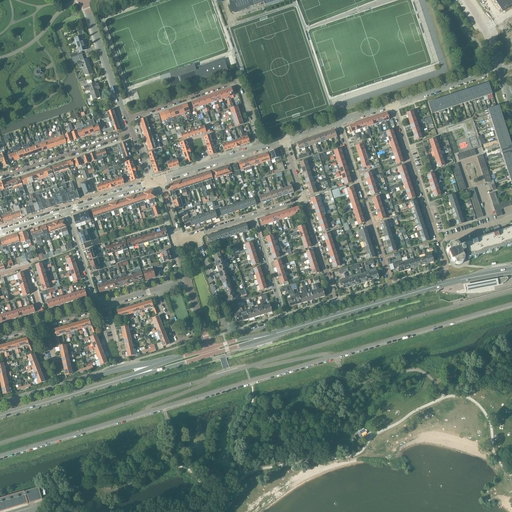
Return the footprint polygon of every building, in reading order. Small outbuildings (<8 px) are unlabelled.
[(229,0),(230,2),(231,10),(232,12),(233,13),(234,13),(235,13),(237,13),(247,9),(246,8),(264,2),(265,7),(284,1),(284,0),(229,0)] [(494,0),(502,11),(511,4),(511,2),(510,0),(494,0)] [(76,57),(82,55),(81,51),(87,50),(82,36),(74,39),(79,52),(75,54),(76,57)] [(83,68),(86,76),(93,74),(90,65),(89,65),(87,59),(88,59),(84,60),(82,55),(76,57),(72,58),(73,61),(74,64),(77,62),(80,69),(83,68)] [(200,69),(195,71),(168,81),(170,87),(171,90),(198,80),(228,70),(224,59),(199,68),(200,69)] [(33,74),(34,76),(36,77),(38,78),(40,77),(42,76),(43,74),(43,71),(42,70),(42,69),(40,68),(38,68),(36,68),(34,70),(33,72),(33,74)] [(488,83),(488,84),(484,85),(487,96),(491,94),(492,95),(492,94),(488,83)] [(93,86),(92,84),(88,85),(88,86),(84,87),(85,92),(90,90),(93,100),(96,99),(96,100),(98,99),(97,98),(100,97),(98,89),(100,89),(98,84),(93,86)] [(228,98),(229,100),(229,101),(231,100),(230,97),(233,95),(231,88),(225,90),(228,98)] [(225,90),(224,91),(220,92),(222,99),(225,98),(228,98),(225,90)] [(216,102),(218,105),(220,104),(218,101),(219,101),(219,100),(222,99),(220,92),(214,94),(216,102)] [(214,94),(208,96),(211,103),(214,102),(215,102),(216,106),(218,105),(216,102),(214,94)] [(203,98),(205,105),(207,105),(207,104),(211,103),(208,96),(203,98)] [(204,110),(204,109),(206,109),(205,105),(203,98),(197,100),(200,107),(203,106),(204,110)] [(200,107),(197,100),(191,102),(194,109),(196,108),(200,107)] [(436,113),(433,102),(429,103),(428,103),(432,114),(436,113)] [(182,106),(186,117),(187,119),(189,119),(188,115),(190,115),(189,112),(186,104),(184,105),(184,106),(182,106)] [(186,117),(182,106),(180,107),(180,106),(177,107),(180,115),(183,114),(185,120),(187,119),(186,117)] [(488,110),(489,114),(500,111),(499,107),(499,106),(496,107),(492,108),(488,110)] [(173,109),(178,122),(180,122),(179,119),(181,118),(180,115),(177,107),(175,108),(175,109),(173,109)] [(231,113),(232,115),(239,113),(237,107),(230,109),(231,113)] [(178,122),(173,109),(171,110),(171,109),(168,110),(172,122),(175,121),(176,123),(178,122)] [(104,116),(105,119),(115,115),(115,113),(115,112),(115,111),(114,111),(114,110),(107,112),(105,111),(102,112),(103,116),(104,116)] [(172,122),(168,110),(166,111),(166,112),(164,112),(168,123),(172,122)] [(407,113),(408,119),(415,117),(414,114),(419,112),(418,110),(415,111),(413,112),(413,111),(407,113)] [(164,112),(162,113),(161,113),(159,113),(162,122),(164,121),(166,126),(168,125),(168,123),(164,112)] [(231,122),(232,121),(234,121),(241,118),(239,113),(232,115),(228,116),(229,118),(230,118),(231,122)] [(140,124),(140,125),(148,122),(160,118),(158,114),(152,116),(153,119),(147,121),(146,118),(139,120),(139,122),(140,124)] [(110,122),(110,123),(117,120),(117,119),(117,117),(116,117),(115,115),(105,119),(107,123),(110,122)] [(382,125),(385,124),(382,115),(376,117),(378,124),(379,123),(382,122),(382,125)] [(410,124),(417,122),(418,121),(417,116),(415,117),(408,119),(410,124)] [(371,119),(373,125),(377,124),(378,129),(381,128),(380,126),(379,123),(378,124),(376,117),(371,119)] [(241,118),(234,121),(232,121),(232,124),(231,124),(231,126),(232,128),(243,124),(241,118)] [(94,131),(93,129),(94,128),(91,120),(88,121),(90,126),(87,128),(90,135),(95,133),(95,131),(94,131)] [(94,131),(95,131),(95,133),(100,132),(98,126),(97,124),(95,125),(93,120),(91,120),(94,128),(93,129),(94,131)] [(367,133),(370,132),(369,129),(368,127),(367,127),(365,121),(360,122),(362,129),(365,128),(366,130),(367,133)] [(83,132),(82,129),(80,124),(79,122),(77,123),(78,125),(75,126),(79,139),(84,137),(83,135),(84,134),(83,132)] [(360,122),(355,124),(357,131),(360,130),(361,133),(363,132),(362,129),(360,122)] [(80,124),(82,129),(83,132),(84,134),(83,135),(84,137),(90,135),(87,128),(86,125),(83,126),(82,123),(80,124)] [(356,136),(359,135),(358,133),(357,133),(357,131),(355,124),(349,126),(351,132),(354,131),(355,134),(356,136)] [(203,125),(197,127),(199,135),(210,131),(209,129),(205,131),(203,125)] [(152,133),(150,127),(142,130),(143,132),(143,133),(143,134),(144,134),(144,136),(152,133)] [(420,127),(418,128),(412,130),(414,135),(420,133),(419,130),(421,130),(420,127)] [(187,130),(189,138),(195,136),(192,129),(187,130)] [(61,145),(63,144),(63,145),(66,144),(66,143),(63,135),(61,136),(59,130),(57,131),(58,134),(61,145)] [(180,133),(182,138),(178,139),(179,141),(185,139),(186,139),(189,138),(187,130),(180,133)] [(240,130),(242,135),(245,145),(250,143),(247,133),(244,134),(242,130),(240,130)] [(71,133),(74,141),(79,139),(76,131),(71,133)] [(329,133),(331,138),(334,137),(335,141),(338,140),(335,131),(329,133)] [(64,135),(67,143),(72,141),(70,133),(64,135)] [(146,141),(158,137),(157,134),(154,135),(153,133),(152,133),(144,136),(145,136),(144,137),(145,139),(146,139),(146,141)] [(52,148),(54,147),(54,148),(56,147),(57,146),(53,136),(50,137),(49,134),(48,134),(52,148)] [(35,144),(36,145),(38,153),(39,153),(41,152),(43,151),(38,137),(38,136),(35,137),(36,140),(37,141),(35,142),(35,144)] [(38,137),(43,151),(45,151),(47,150),(48,149),(45,142),(44,139),(41,140),(40,136),(38,137)] [(235,148),(232,139),(231,136),(229,136),(229,137),(226,138),(227,140),(226,140),(229,150),(235,148)] [(148,146),(159,142),(160,142),(158,137),(146,141),(147,143),(146,144),(147,145),(148,145),(148,146)] [(38,153),(36,145),(35,144),(33,145),(32,143),(30,139),(28,140),(29,142),(34,154),(35,154),(38,153)] [(302,141),(297,143),(299,150),(302,149),(302,151),(303,151),(304,154),(306,153),(305,150),(304,148),(304,147),(302,141)] [(32,155),(34,154),(29,142),(27,143),(28,145),(25,145),(29,156),(30,156),(32,155)] [(149,150),(150,151),(160,147),(159,142),(148,146),(149,147),(148,149),(148,150),(149,150)] [(364,149),(363,145),(365,145),(364,142),(358,143),(359,145),(355,146),(357,152),(364,149)] [(29,156),(25,145),(23,146),(22,143),(20,144),(24,157),(26,157),(28,157),(28,156),(29,156)] [(439,143),(437,144),(431,146),(433,151),(439,149),(438,146),(440,146),(439,143)] [(20,159),(22,159),(23,158),(24,157),(20,144),(17,144),(18,146),(15,147),(20,159)] [(11,148),(11,150),(15,161),(17,160),(19,160),(19,159),(20,159),(15,147),(11,148)] [(122,154),(129,152),(128,147),(121,149),(118,150),(113,152),(114,154),(119,152),(120,155),(122,154)] [(442,148),(439,149),(433,151),(435,157),(441,155),(440,151),(445,149),(444,147),(441,148),(442,148)] [(369,148),(364,149),(357,152),(359,157),(366,155),(365,152),(367,152),(367,151),(370,150),(369,148)] [(333,158),(335,157),(342,155),(340,149),(338,150),(335,151),(332,152),(333,155),(329,156),(330,159),(333,158)] [(13,161),(15,161),(11,150),(7,152),(10,162),(11,162),(11,163),(13,162),(13,161)] [(269,152),(270,153),(271,159),(272,160),(275,159),(276,161),(281,160),(278,150),(269,152)] [(129,152),(122,154),(120,155),(115,157),(116,160),(120,159),(119,158),(121,158),(122,159),(124,158),(131,156),(129,152)] [(8,165),(4,153),(0,154),(0,161),(2,161),(4,166),(5,166),(7,166),(7,165),(8,165)] [(269,167),(272,166),(270,160),(268,154),(267,153),(262,154),(265,162),(267,161),(269,167)] [(366,155),(359,157),(361,163),(368,160),(373,159),(372,157),(369,158),(368,154),(366,155)] [(84,157),(82,157),(83,161),(82,162),(84,167),(86,167),(85,164),(90,163),(88,155),(87,156),(87,155),(84,156),(84,157)] [(185,164),(193,161),(192,156),(184,159),(181,159),(183,164),(185,164)] [(255,165),(257,165),(260,171),(262,170),(261,167),(258,156),(253,158),(255,165)] [(82,157),(77,159),(74,159),(75,160),(74,160),(76,167),(81,166),(82,168),(84,167),(82,162),(83,161),(82,157)] [(172,158),(171,158),(174,167),(179,166),(179,164),(178,161),(177,159),(177,158),(176,158),(176,159),(173,160),(172,158)] [(308,166),(307,163),(310,161),(310,159),(299,163),(301,168),(308,166)] [(369,164),(368,161),(368,160),(361,163),(362,168),(366,167),(367,169),(370,168),(370,167),(372,167),(371,163),(369,164)] [(277,169),(278,172),(285,170),(282,162),(276,164),(277,169)] [(70,172),(67,163),(65,163),(63,163),(62,164),(64,172),(67,171),(68,175),(69,175),(70,177),(72,176),(70,172)] [(64,172),(62,164),(61,164),(59,165),(57,166),(60,176),(63,183),(66,182),(63,175),(65,175),(64,172)] [(226,175),(229,183),(231,182),(229,177),(231,176),(230,174),(232,173),(230,165),(224,167),(226,175)] [(63,183),(60,176),(57,166),(55,167),(55,166),(53,167),(52,167),(52,168),(55,178),(58,177),(60,184),(63,183)] [(218,169),(220,177),(223,184),(225,183),(223,176),(226,175),(224,167),(218,169)] [(47,169),(46,170),(50,182),(52,182),(52,181),(51,179),(54,178),(54,175),(51,168),(50,168),(48,168),(47,169)] [(84,180),(90,178),(89,175),(88,171),(87,169),(81,170),(84,180)] [(220,177),(218,169),(212,171),(217,185),(219,184),(217,178),(220,177)] [(50,182),(46,170),(44,170),(42,170),(42,171),(41,171),(44,179),(44,181),(47,180),(48,183),(50,182)] [(366,180),(373,178),(375,177),(373,171),(364,174),(366,180)] [(234,174),(235,177),(239,176),(241,183),(243,183),(239,172),(234,174)] [(31,175),(34,182),(34,184),(37,183),(38,186),(40,185),(36,173),(34,174),(34,173),(32,174),(31,175)] [(202,174),(204,182),(206,181),(208,186),(210,185),(206,173),(202,174)] [(32,193),(30,189),(26,176),(24,177),(24,176),(22,177),(22,178),(21,178),(24,185),(26,185),(27,187),(30,194),(32,193)] [(119,185),(116,176),(111,178),(114,187),(119,185)] [(122,177),(118,178),(117,176),(116,176),(119,185),(124,184),(122,177)] [(373,178),(366,180),(368,185),(375,183),(374,180),(376,180),(376,179),(378,178),(378,176),(375,176),(375,177),(373,178)] [(193,177),(189,179),(193,190),(195,190),(195,189),(197,188),(196,185),(193,177)] [(185,180),(187,188),(189,187),(191,191),(193,190),(189,179),(185,180)] [(20,193),(15,180),(14,180),(13,180),(12,181),(11,181),(14,190),(16,189),(17,191),(19,197),(21,197),(20,193)] [(5,190),(8,189),(6,183),(5,183),(5,181),(4,181),(3,181),(2,181),(1,182),(0,182),(0,183),(3,190),(4,196),(6,195),(5,192),(6,192),(5,190)] [(88,181),(81,184),(84,195),(92,193),(88,181)] [(104,190),(109,189),(106,181),(105,181),(106,182),(102,183),(102,181),(101,181),(104,190)] [(180,181),(176,183),(179,190),(181,190),(182,194),(184,193),(180,181)] [(75,190),(73,186),(72,182),(70,182),(72,188),(71,188),(75,200),(79,198),(77,190),(75,190)] [(173,201),(177,200),(176,198),(176,196),(172,184),(167,186),(173,201)] [(288,194),(286,188),(283,189),(281,184),(279,185),(282,196),(288,194)] [(348,194),(354,192),(352,187),(346,189),(345,186),(343,187),(345,193),(342,194),(343,196),(346,196),(346,195),(348,194)] [(336,190),(332,191),(334,199),(340,197),(340,195),(339,192),(338,189),(336,189),(336,190)] [(143,193),(146,201),(149,200),(150,204),(152,204),(151,199),(150,199),(148,192),(143,193)] [(348,194),(350,201),(351,203),(348,204),(349,209),(350,209),(350,210),(353,209),(359,207),(356,199),(354,193),(354,192),(348,194)] [(266,201),(264,195),(261,196),(260,193),(258,193),(261,203),(266,201)] [(40,211),(37,203),(35,203),(32,194),(30,195),(36,213),(40,211)] [(455,194),(448,197),(450,203),(457,200),(455,194)] [(139,195),(135,196),(137,204),(140,203),(141,207),(143,207),(139,195)] [(242,202),(245,209),(250,207),(248,200),(245,201),(244,196),(242,197),(241,197),(242,200),(242,202)] [(322,202),(322,201),(320,196),(318,197),(316,197),(311,199),(313,205),(322,202)] [(131,198),(126,199),(129,207),(131,206),(132,210),(134,209),(131,198)] [(254,198),(248,200),(250,207),(256,205),(254,198)] [(27,215),(24,208),(25,208),(24,206),(23,206),(21,207),(18,199),(16,200),(19,206),(22,217),(27,215)] [(118,202),(120,209),(122,209),(124,213),(126,212),(122,200),(118,202)] [(322,201),(322,202),(313,205),(315,210),(324,207),(322,204),(325,203),(325,201),(324,201),(324,200),(322,201)] [(383,201),(381,202),(374,204),(376,210),(385,207),(384,203),(386,203),(385,200),(383,201)] [(411,209),(418,207),(416,201),(409,203),(411,209)] [(187,204),(186,202),(174,206),(176,210),(183,208),(182,205),(187,204)] [(113,203),(109,205),(111,212),(114,211),(115,216),(117,215),(113,203)] [(230,204),(231,206),(233,212),(239,211),(237,204),(233,205),(233,203),(231,204),(230,204)] [(19,206),(16,207),(15,205),(13,205),(13,206),(17,219),(22,217),(19,206)] [(100,207),(103,215),(105,214),(106,218),(108,218),(105,206),(100,207)] [(160,210),(158,206),(157,207),(154,208),(151,208),(151,209),(152,211),(147,212),(148,214),(160,210)] [(228,214),(225,207),(219,209),(222,216),(228,214)] [(325,212),(324,207),(315,210),(317,215),(325,212)] [(10,213),(10,212),(8,213),(7,208),(4,209),(8,222),(12,220),(10,213)] [(96,209),(91,210),(94,218),(96,217),(98,221),(100,221),(96,209)] [(203,213),(205,222),(211,220),(209,213),(205,214),(204,212),(204,213),(203,209),(200,210),(202,213),(203,213)] [(83,213),(86,224),(91,222),(89,215),(88,211),(83,213)] [(215,211),(209,213),(211,220),(217,218),(215,211)] [(325,212),(317,215),(318,221),(325,219),(324,215),(329,213),(328,212),(327,211),(325,212)] [(279,220),(282,220),(282,222),(285,221),(284,219),(282,212),(276,214),(279,220)] [(384,212),(378,214),(380,220),(386,218),(384,213),(384,212)] [(78,215),(81,223),(85,222),(86,224),(83,213),(78,215)] [(273,222),(277,221),(278,226),(280,226),(280,225),(280,223),(279,223),(279,220),(276,214),(271,216),(273,222)] [(191,226),(196,225),(200,223),(197,217),(194,218),(189,219),(191,226)] [(462,217),(455,219),(457,225),(472,221),(471,217),(463,220),(462,217)] [(59,221),(58,221),(62,232),(67,230),(64,220),(63,220),(62,220),(61,220),(61,221),(60,221),(60,220),(59,221)] [(52,223),(55,231),(58,230),(59,233),(62,232),(58,221),(57,222),(57,221),(56,222),(57,222),(55,222),(54,222),(54,223),(52,223)] [(388,224),(390,224),(389,221),(381,224),(383,230),(389,228),(388,224)] [(322,232),(328,229),(331,229),(330,225),(332,224),(332,222),(331,223),(331,222),(329,223),(326,224),(320,226),(322,232)] [(52,223),(52,224),(51,223),(51,224),(50,224),(49,224),(48,224),(48,225),(47,225),(50,234),(53,233),(53,236),(56,235),(55,231),(52,223)] [(44,238),(47,237),(48,240),(50,239),(46,226),(44,227),(43,226),(42,226),(42,227),(40,228),(43,236),(44,238)] [(237,235),(237,234),(238,234),(240,234),(241,237),(243,237),(242,235),(243,234),(242,233),(240,226),(236,227),(234,228),(237,235)] [(35,229),(39,241),(40,244),(43,243),(41,236),(43,236),(40,228),(39,227),(38,228),(36,229),(36,228),(35,229)] [(228,237),(233,236),(237,235),(234,228),(231,229),(226,230),(228,237)] [(366,228),(359,231),(358,231),(358,233),(360,233),(361,237),(368,234),(366,228)] [(36,238),(37,241),(39,241),(35,229),(33,230),(32,230),(31,230),(30,231),(33,239),(36,238)] [(426,229),(419,232),(416,232),(418,238),(421,237),(428,235),(426,229)] [(89,230),(79,234),(80,239),(91,236),(89,230)] [(228,237),(226,230),(221,232),(218,233),(220,240),(224,239),(228,237)] [(27,231),(18,234),(22,246),(28,244),(28,243),(31,242),(27,231)] [(151,232),(154,244),(159,242),(158,240),(156,231),(151,232)] [(505,231),(499,233),(492,235),(484,238),(489,252),(495,250),(503,248),(503,247),(510,245),(505,231)] [(146,234),(148,242),(149,245),(154,244),(151,232),(146,234)] [(363,242),(370,240),(368,234),(361,237),(363,242)] [(430,241),(428,235),(421,237),(423,243),(430,241)] [(17,245),(16,245),(13,236),(11,236),(10,236),(9,237),(11,245),(12,247),(15,246),(15,248),(16,248),(16,247),(17,246),(17,245)] [(82,244),(93,241),(91,236),(80,239),(82,244)] [(0,239),(0,240),(2,248),(3,248),(3,250),(6,249),(7,254),(9,253),(4,238),(2,239),(1,239),(1,240),(0,239)] [(484,238),(476,241),(472,242),(463,245),(464,246),(463,246),(464,249),(465,252),(467,258),(468,258),(468,259),(474,257),(483,255),(482,254),(489,252),(484,238)] [(98,239),(84,244),(85,249),(97,245),(100,244),(98,239)] [(277,242),(280,241),(279,239),(276,240),(274,241),(268,243),(270,248),(276,246),(275,244),(277,243),(277,242)] [(120,242),(122,250),(123,253),(124,253),(123,253),(124,253),(126,252),(127,252),(128,251),(128,252),(125,240),(120,242)] [(365,248),(372,246),(370,240),(363,242),(360,243),(361,246),(364,245),(365,248)] [(333,244),(326,246),(328,252),(335,250),(334,247),(336,246),(335,243),(333,244)] [(461,264),(462,264),(462,263),(463,263),(463,262),(464,262),(464,261),(464,260),(464,259),(467,258),(465,252),(464,249),(463,246),(460,248),(459,247),(459,246),(458,245),(457,244),(456,244),(455,243),(454,243),(453,243),(452,244),(451,244),(450,245),(449,245),(449,246),(449,247),(448,247),(448,248),(448,249),(448,250),(448,251),(449,253),(452,260),(453,262),(453,263),(454,263),(455,264),(456,264),(456,265),(457,265),(458,265),(459,265),(460,265),(461,264)] [(396,244),(395,245),(388,247),(390,253),(397,251),(396,247),(397,247),(396,244)] [(372,246),(365,248),(366,254),(374,251),(372,246)] [(87,255),(96,252),(99,252),(97,247),(86,250),(87,255)] [(374,251),(366,254),(368,259),(376,257),(374,251)] [(220,252),(213,255),(215,261),(222,258),(220,252)] [(432,252),(425,254),(426,257),(428,264),(434,262),(433,259),(434,258),(432,252)] [(160,258),(162,263),(173,260),(171,255),(163,258),(160,258)] [(68,265),(75,262),(73,257),(70,258),(69,256),(66,257),(68,265)] [(229,256),(225,257),(222,258),(215,261),(216,266),(224,264),(227,263),(226,260),(229,258),(229,256)] [(408,260),(409,262),(411,269),(416,267),(414,260),(414,258),(408,260)] [(402,261),(403,264),(405,270),(411,269),(409,262),(408,260),(402,261)] [(405,270),(403,264),(402,261),(396,263),(399,272),(405,270)] [(160,276),(158,268),(163,266),(162,264),(156,266),(153,267),(152,267),(142,270),(146,281),(160,276)] [(225,268),(224,264),(216,266),(218,272),(226,270),(229,269),(232,268),(232,266),(228,267),(225,268)] [(277,273),(284,271),(283,268),(285,268),(285,267),(288,266),(287,264),(284,264),(284,265),(282,266),(276,268),(277,273)] [(44,268),(37,270),(39,276),(42,285),(48,283),(46,277),(45,274),(44,268)] [(140,268),(135,270),(139,281),(144,280),(140,268)] [(370,271),(373,280),(379,278),(376,268),(370,270),(370,271)] [(130,271),(131,274),(134,283),(139,281),(135,270),(130,271)] [(228,276),(226,270),(218,272),(220,278),(228,276)] [(279,278),(285,276),(285,273),(287,273),(286,270),(284,271),(277,273),(279,278)] [(364,273),(365,275),(367,282),(373,280),(370,271),(364,273)] [(79,273),(72,276),(74,283),(77,282),(77,280),(80,279),(79,273)] [(129,284),(126,275),(126,273),(121,274),(124,285),(129,284)] [(367,282),(365,275),(364,273),(358,275),(361,283),(367,282)] [(124,285),(121,274),(116,276),(119,287),(124,285)] [(353,276),(356,285),(361,283),(358,275),(353,276)] [(236,279),(235,277),(229,279),(228,276),(220,278),(222,284),(230,281),(236,279)] [(345,279),(341,280),(339,281),(341,287),(343,286),(344,289),(350,287),(347,278),(346,276),(344,277),(345,279)] [(353,276),(347,278),(350,287),(356,285),(353,276)] [(497,278),(465,285),(467,292),(499,285),(497,278)] [(101,280),(102,283),(105,291),(109,290),(107,281),(106,279),(101,280)] [(236,279),(230,281),(222,284),(224,290),(234,286),(233,283),(237,282),(236,279)] [(48,283),(42,285),(43,290),(50,288),(49,285),(54,283),(53,281),(50,282),(48,283)] [(314,291),(311,292),(313,300),(319,298),(316,291),(316,288),(315,284),(312,285),(313,288),(314,291)] [(235,290),(234,286),(224,290),(226,295),(233,293),(236,292),(242,290),(242,288),(239,289),(235,290)] [(299,296),(298,294),(295,295),(294,294),(295,294),(292,286),(290,287),(291,291),(292,295),(293,298),(295,305),(301,304),(299,296)] [(290,287),(282,289),(283,292),(286,291),(287,293),(288,292),(289,296),(290,296),(290,298),(287,299),(287,300),(286,300),(287,303),(288,302),(289,307),(295,305),(293,298),(292,295),(291,291),(290,287)] [(316,291),(319,298),(325,296),(322,289),(316,291)] [(303,295),(299,296),(301,304),(307,302),(304,291),(302,292),(303,295)] [(304,291),(307,302),(313,300),(311,292),(307,293),(306,291),(304,291)] [(235,299),(233,293),(226,295),(228,301),(235,299)] [(266,314),(264,306),(263,304),(262,300),(259,301),(260,304),(257,305),(258,308),(260,316),(266,314)] [(27,305),(29,314),(35,312),(33,306),(30,306),(28,302),(26,302),(27,305)] [(252,310),(251,307),(250,303),(248,304),(250,310),(246,311),(249,319),(254,317),(252,310)] [(243,321),(240,313),(240,310),(238,307),(237,304),(233,305),(234,309),(235,308),(236,311),(231,313),(233,320),(236,319),(237,323),(243,321)] [(264,306),(266,314),(272,312),(270,305),(264,306)] [(252,310),(254,317),(260,316),(258,308),(252,310)] [(240,313),(243,321),(249,319),(246,311),(240,313)] [(153,321),(154,325),(161,322),(159,316),(152,319),(153,321)] [(92,343),(99,341),(96,335),(90,338),(92,343)] [(23,346),(29,345),(27,338),(21,340),(23,346)] [(167,339),(161,341),(158,342),(160,348),(169,344),(167,339)] [(60,352),(67,351),(66,347),(71,346),(70,344),(59,346),(60,352)] [(30,362),(36,359),(34,354),(28,356),(30,362)] [(107,363),(105,357),(98,360),(101,365),(107,363)] [(36,359),(30,362),(31,365),(29,365),(29,366),(27,367),(27,369),(30,368),(32,367),(38,365),(36,359)] [(45,382),(43,376),(36,378),(38,384),(45,382)] [(0,511),(26,504),(28,503),(26,495),(27,495),(29,503),(42,499),(38,487),(26,491),(26,493),(25,494),(24,491),(0,498),(0,511)]
